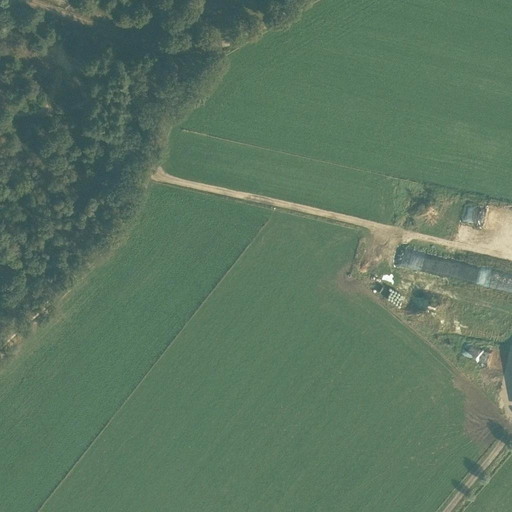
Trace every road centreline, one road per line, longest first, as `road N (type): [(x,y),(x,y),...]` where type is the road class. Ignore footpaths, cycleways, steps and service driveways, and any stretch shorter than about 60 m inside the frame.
road 1 (track): [(511,257),(145,170)]
road 2 (track): [(0,349),(126,219),(178,85)]
road 3 (track): [(29,0),(148,43),(193,50)]
road 4 (track): [(193,50),(234,40),(310,0)]
